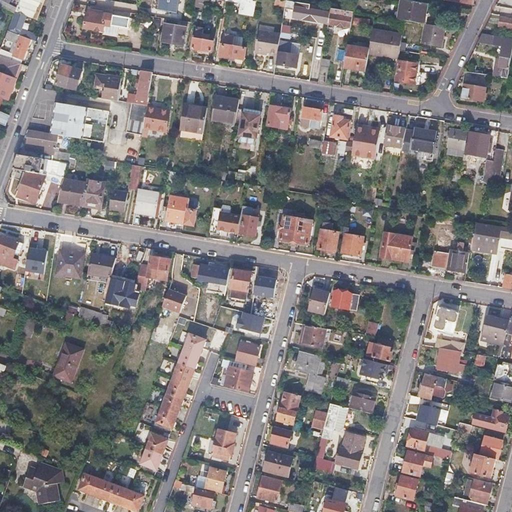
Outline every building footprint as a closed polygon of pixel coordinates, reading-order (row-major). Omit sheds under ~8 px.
[(0,0),(0,8),(12,15),(14,11),(18,0),(0,0)] [(19,0),(15,11),(25,15),(33,18),(40,0),(19,0)] [(158,0),(157,10),(176,13),(177,0),(158,0)] [(283,8),(293,9),(291,17),(317,21),(316,24),(326,26),(326,24),(329,8),(285,0),(283,8)] [(425,4),(404,0),(398,0),(395,19),(403,20),(421,23),(423,13),(424,13),(425,4)] [(352,11),(329,8),(326,24),(336,26),(336,29),(341,29),(341,27),(349,28),(352,11)] [(14,11),(12,15),(7,30),(21,35),(36,41),(38,36),(19,29),(25,15),(15,11),(14,11)] [(86,16),(85,16),(83,28),(101,31),(101,34),(116,37),(118,27),(109,26),(111,15),(87,11),(86,16)] [(511,18),(499,16),(497,26),(511,28),(511,18)] [(369,20),(354,17),(352,24),(368,27),(369,20)] [(173,26),(164,24),(161,42),(182,46),(185,28),(176,26),(177,24),(174,23),(173,26)] [(423,23),(423,24),(420,42),(440,46),(444,28),(444,27),(423,23)] [(203,29),(195,27),(191,48),(210,52),(212,42),(208,41),(209,36),(202,34),(203,29)] [(13,53),(0,47),(0,55),(20,63),(29,40),(20,36),(21,35),(7,30),(4,36),(17,41),(13,53)] [(279,34),(256,30),(253,50),(266,52),(276,54),(276,51),(279,34)] [(400,36),(371,31),(368,49),(367,56),(377,58),(378,54),(390,57),(389,60),(396,61),(398,50),(400,36)] [(477,40),(501,44),(498,60),(495,59),(494,66),(504,68),(503,73),(496,71),(495,76),(506,78),(511,43),(511,38),(480,33),(477,40)] [(241,48),(221,45),(219,55),(242,59),(244,49),(241,48)] [(368,49),(346,46),(342,67),(364,71),(367,56),(368,49)] [(297,55),(276,51),(276,54),(274,65),(295,69),(297,55)] [(0,55),(0,63),(18,70),(20,63),(0,55)] [(328,60),(320,59),(316,82),(324,84),(328,60)] [(416,64),(396,61),(393,81),(413,84),(416,64)] [(81,71),(61,65),(55,84),(74,90),(81,71)] [(152,73),(141,71),(140,80),(144,80),(142,92),(148,93),(152,73)] [(489,75),(468,71),(466,79),(487,82),(489,75)] [(14,79),(0,73),(0,95),(7,98),(14,79)] [(121,79),(95,75),(93,86),(99,87),(97,98),(102,99),(103,93),(118,96),(119,89),(121,79)] [(485,89),(463,85),(461,99),(483,102),(485,89)] [(119,89),(118,96),(117,101),(127,103),(128,98),(128,94),(125,94),(125,90),(119,89)] [(118,96),(103,93),(102,99),(117,101),(118,96)] [(133,99),(128,98),(127,103),(130,104),(146,106),(147,98),(133,95),(133,99)] [(0,123),(4,125),(9,114),(0,110),(0,100),(1,98),(0,97),(0,123)] [(238,102),(214,98),(211,120),(234,123),(238,102)] [(57,103),(52,134),(58,135),(91,140),(103,142),(109,111),(57,103)] [(146,106),(130,104),(125,132),(141,135),(146,106)] [(206,108),(184,105),(180,132),(202,135),(206,108)] [(151,107),(146,106),(141,135),(145,135),(147,129),(161,131),(163,122),(165,123),(167,112),(151,109),(151,107)] [(290,110),(270,107),(267,125),(286,128),(290,110)] [(328,112),(303,108),(300,125),(308,127),(309,120),(320,122),(319,127),(325,128),(328,112)] [(257,116),(242,113),(238,136),(252,139),(255,139),(259,116),(257,116)] [(342,117),(333,115),(330,136),(347,139),(350,121),(342,120),(342,117)] [(356,126),(353,143),(351,151),(351,155),(374,159),(379,130),(356,126)] [(405,129),(386,126),(383,146),(402,149),(405,129)] [(414,130),(405,129),(402,149),(401,152),(411,153),(411,149),(432,153),(436,133),(414,130)] [(52,134),(29,130),(25,150),(29,150),(27,156),(52,160),(54,148),(45,146),(45,142),(56,144),(58,135),(52,134)] [(466,133),(448,130),(444,154),(462,157),(463,155),(464,147),(466,133)] [(467,147),(464,147),(463,155),(484,158),(485,152),(488,152),(490,145),(486,144),(487,137),(469,134),(467,147)] [(353,143),(346,142),(344,150),(351,151),(353,143)] [(62,149),(54,148),(52,160),(60,162),(62,149)] [(494,149),(492,161),(489,181),(497,183),(502,150),(494,149)] [(27,156),(17,155),(12,169),(26,171),(42,174),(43,170),(40,170),(42,161),(49,164),(59,165),(56,177),(63,178),(66,169),(67,164),(67,163),(60,162),(52,160),(27,156)] [(492,161),(485,160),(482,180),(489,181),(492,161)] [(136,165),(132,164),(129,183),(137,185),(140,165),(136,165)] [(42,174),(26,171),(17,196),(36,202),(46,175),(45,175),(42,174)] [(86,182),(63,178),(57,201),(82,205),(86,182)] [(86,180),(86,182),(82,205),(93,207),(94,202),(101,204),(105,183),(86,180)] [(127,191),(112,188),(109,207),(124,209),(127,191)] [(158,194),(137,190),(133,212),(154,216),(158,194)] [(188,200),(170,197),(165,221),(183,224),(186,209),(188,200)] [(397,202),(390,201),(389,208),(396,209),(397,202)] [(219,208),(213,207),(209,230),(216,232),(216,229),(236,233),(239,215),(230,213),(231,207),(220,205),(219,208)] [(453,209),(437,207),(435,216),(452,218),(453,209)] [(195,211),(186,209),(183,224),(192,225),(195,211)] [(258,218),(243,216),(240,233),(255,236),(258,218)] [(311,224),(283,219),(279,242),(289,244),(288,247),(297,249),(297,246),(307,247),(311,224)] [(332,223),(322,221),(318,249),(334,252),(337,233),(331,232),(332,223)] [(500,229),(473,225),(470,244),(497,248),(499,238),(511,240),(511,231),(507,231),(507,228),(501,227),(500,229)] [(342,234),(344,234),(341,253),(360,256),(363,237),(347,234),(348,228),(344,227),(342,234)] [(395,234),(385,233),(380,257),(390,259),(395,234)] [(412,237),(395,234),(390,259),(407,262),(412,237)] [(18,241),(1,235),(0,238),(0,264),(13,269),(16,260),(12,258),(13,254),(18,241)] [(22,243),(18,241),(13,254),(18,256),(22,243)] [(449,251),(448,254),(446,269),(446,270),(465,273),(468,254),(462,253),(464,245),(457,243),(456,252),(449,251)] [(69,251),(67,251),(63,275),(80,277),(85,248),(70,245),(69,251)] [(48,251),(28,248),(25,272),(44,274),(48,251)] [(67,251),(60,250),(56,274),(63,275),(67,251)] [(115,258),(91,252),(86,273),(109,279),(115,258)] [(448,254),(435,252),(432,267),(446,269),(448,254)] [(169,259),(149,256),(146,277),(165,281),(169,259)] [(200,266),(193,265),(190,276),(197,278),(197,279),(225,284),(227,277),(228,270),(200,265),(200,266)] [(227,277),(225,284),(225,287),(230,288),(229,295),(245,298),(250,274),(233,271),(232,278),(227,277)] [(511,285),(511,275),(504,274),(502,288),(511,290),(511,285)] [(277,278),(258,275),(254,293),(274,296),(277,278)] [(137,282),(112,276),(105,303),(136,311),(141,294),(135,292),(137,282)] [(344,290),(334,288),(331,307),(356,312),(359,296),(343,293),(344,290)] [(187,295),(169,289),(163,307),(180,313),(187,295)] [(329,293),(312,289),(306,311),(323,315),(329,293)] [(433,329),(453,333),(454,328),(455,323),(458,313),(438,308),(433,329)] [(263,317),(241,311),(237,327),(259,332),(263,317)] [(73,314),(68,312),(63,324),(69,326),(73,314)] [(507,321),(484,317),(480,334),(504,339),(505,334),(507,321)] [(320,328),(306,325),(302,344),(320,348),(324,328),(320,328)] [(511,335),(505,334),(504,339),(501,351),(507,352),(506,357),(511,358),(511,335)] [(203,342),(188,336),(183,349),(198,355),(203,342)] [(450,343),(437,341),(435,348),(439,349),(448,351),(450,343)] [(62,353),(61,352),(52,375),(70,382),(83,350),(66,343),(62,353)] [(258,347),(240,343),(236,361),(254,365),(258,347)] [(367,351),(373,352),(372,358),(388,362),(391,353),(388,353),(389,349),(369,343),(367,351)] [(198,355),(183,349),(177,364),(192,370),(198,355)] [(448,351),(439,349),(436,366),(446,368),(445,370),(455,372),(459,352),(448,351)] [(320,357),(298,351),(294,369),(309,373),(308,380),(324,385),(326,377),(315,374),(320,357)] [(485,357),(475,355),(473,365),(482,367),(485,357)] [(384,365),(360,358),(356,374),(377,380),(379,371),(382,372),(384,365)] [(231,368),(227,367),(223,385),(247,392),(253,367),(233,362),(231,368)] [(192,370),(177,364),(172,378),(187,384),(192,370)] [(511,368),(496,365),(492,380),(495,381),(511,385),(511,368)] [(446,379),(425,373),(421,390),(418,389),(417,396),(419,396),(419,397),(430,400),(434,385),(444,387),(446,379)] [(348,380),(336,377),(333,387),(332,390),(345,393),(348,380)] [(187,384),(172,378),(166,393),(181,399),(187,384)] [(483,381),(475,379),(472,392),(479,394),(483,381)] [(324,385),(308,380),(305,391),(322,395),(324,385)] [(511,385),(495,381),(490,398),(509,402),(511,391),(511,385)] [(280,404),(276,421),(293,425),(297,409),(300,396),(284,392),(281,405),(280,404)] [(181,399),(166,393),(161,408),(176,414),(181,399)] [(374,399),(353,393),(349,409),(370,414),(374,399)] [(329,403),(326,414),(323,428),(332,431),(339,406),(329,403)] [(443,410),(420,404),(417,420),(440,426),(443,410)] [(346,408),(339,406),(332,431),(336,432),(342,427),(346,408)] [(176,414),(161,408),(155,423),(170,429),(176,414)] [(491,419),(474,415),(471,425),(504,433),(508,417),(500,415),(501,413),(493,411),(491,419)] [(326,414),(316,412),(312,427),(322,430),(323,428),(326,414)] [(475,427),(458,423),(455,436),(460,437),(461,431),(473,435),(475,427)] [(320,439),(315,459),(312,469),(331,474),(333,464),(319,460),(324,439),(329,440),(332,431),(323,428),(322,430),(320,439)] [(11,431),(6,429),(3,436),(8,438),(11,431)] [(236,433),(219,429),(212,456),(229,460),(230,455),(232,455),(235,444),(233,444),(236,433)] [(291,433),(274,429),(270,443),(287,447),(291,433)] [(443,437),(410,429),(406,445),(423,450),(424,444),(440,448),(443,437)] [(166,440),(151,434),(145,450),(160,455),(166,440)] [(341,449),(337,448),(333,464),(356,469),(363,438),(345,434),(341,449)] [(501,442),(483,437),(479,453),(497,458),(501,442)] [(450,454),(429,448),(428,454),(449,459),(450,454)] [(160,455),(145,450),(140,464),(155,470),(160,455)] [(293,458),(268,452),(264,470),(288,477),(293,458)] [(432,458),(407,452),(402,471),(419,476),(422,465),(429,467),(432,458)] [(494,459),(473,454),(468,472),(489,477),(494,459)] [(197,464),(184,461),(181,470),(195,473),(197,464)] [(35,475),(27,472),(22,485),(36,490),(39,503),(46,502),(58,469),(39,462),(37,469),(35,475)] [(37,469),(29,466),(27,472),(35,475),(37,469)] [(0,467),(0,474),(10,478),(12,472),(0,467)] [(202,477),(207,479),(206,483),(201,482),(199,488),(220,494),(226,473),(210,468),(209,473),(204,472),(202,477)] [(60,470),(58,469),(46,502),(58,499),(55,483),(62,481),(60,470)] [(99,482),(83,476),(78,492),(93,497),(99,482)] [(417,480),(401,476),(395,496),(412,500),(417,480)] [(282,482),(262,477),(256,497),(276,502),(282,482)] [(465,487),(471,489),(468,500),(483,504),(485,505),(490,486),(466,479),(465,487)] [(113,487),(99,482),(93,497),(108,503),(113,487)] [(184,491),(196,494),(193,504),(210,509),(214,495),(197,491),(197,488),(186,485),(184,491)] [(128,493),(113,487),(108,503),(122,508),(128,493)] [(136,511),(142,498),(128,493),(122,508),(132,511),(136,511)] [(453,506),(459,508),(457,511),(481,511),(483,504),(468,500),(455,497),(453,506)] [(341,511),(344,503),(326,499),(322,511),(341,511)] [(435,511),(437,505),(423,502),(421,509),(434,511),(435,511)]
